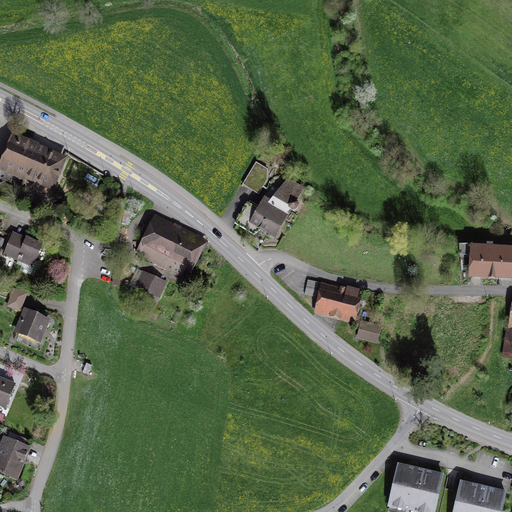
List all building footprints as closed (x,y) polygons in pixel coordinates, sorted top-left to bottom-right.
[(0,164),(53,187),(64,161),(11,138),(0,164)] [(253,223),(275,235),(290,209),(293,210),(296,209),(298,206),(297,203),(295,201),(302,188),(289,180),(271,203),(265,200),(259,211),(248,205),(237,223),(249,230),(253,223)] [(138,253),(153,261),(153,262),(181,276),(185,266),(187,267),(200,239),(194,236),(192,240),(154,221),(138,253)] [(27,238),(26,240),(13,235),(5,254),(19,260),(20,257),(34,263),(42,244),(27,238)] [(511,276),(511,248),(491,248),(492,245),(473,244),(472,275),(511,276)] [(143,272),(135,286),(142,290),(137,300),(147,304),(152,295),(153,295),(160,281),(143,272)] [(304,295),(317,297),(320,283),(307,280),(304,295)] [(359,291),(347,288),(346,290),(322,284),(315,311),(324,313),(324,310),(352,317),(359,291)] [(22,304),(25,295),(15,290),(11,300),(22,304)] [(395,337),(420,338),(419,341),(422,341),(423,338),(448,338),(449,310),(396,308),(395,337)] [(17,332),(39,341),(48,320),(26,311),(17,332)] [(378,328),(366,325),(365,331),(361,330),(359,336),(375,340),(378,328)] [(92,365),(87,363),(83,372),(88,374),(92,365)] [(0,404),(6,407),(15,385),(0,378),(0,404)] [(0,451),(0,470),(16,478),(29,448),(24,446),(27,440),(11,433),(8,439),(6,438),(0,451)] [(415,511),(433,511),(442,476),(398,466),(389,506),(415,511)] [(454,511),(500,511),(505,493),(461,483),(454,511)]
